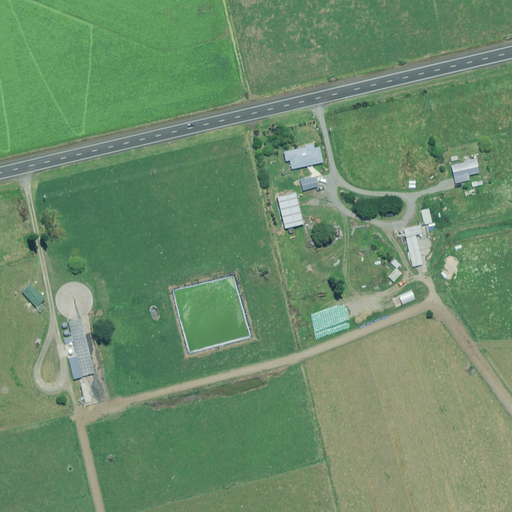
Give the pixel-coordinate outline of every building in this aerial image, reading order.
[(314,149),(313,143),(304,145),(305,148),(283,152),(285,161),(289,160),(291,169),(322,162),(319,147),(314,149)] [(479,173),(475,159),(464,161),(464,163),(451,166),(455,183),(469,180),(468,175),(479,173)] [(318,187),(315,177),(300,181),(302,191),(318,187)] [(303,224),(295,193),(280,197),(279,193),(276,194),(285,229),(303,224)] [(432,223),(428,209),(421,211),(424,225),(432,223)] [(421,234),(419,226),(403,229),(412,267),(422,265),(415,235),(421,234)] [(400,265),(394,259),(391,263),(397,268),(400,265)] [(401,274),(396,268),(388,277),(393,282),(401,274)] [(32,284),(23,292),(40,313),(46,309),(41,303),(45,300),(32,284)] [(415,299),(411,291),(392,299),(396,308),(415,299)] [(80,378),(94,374),(82,318),(60,323),(65,343),(72,342),(75,356),(68,358),(73,379),(80,378)]
